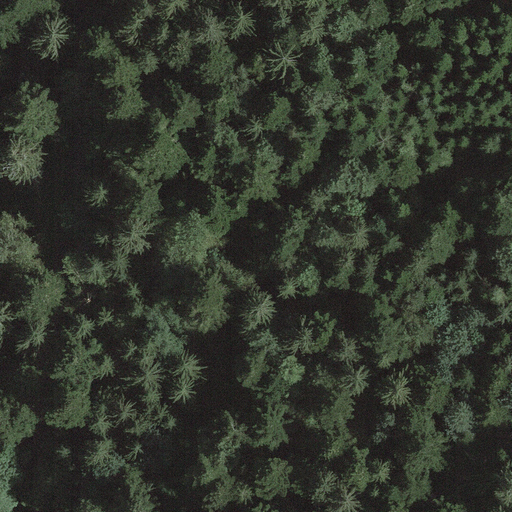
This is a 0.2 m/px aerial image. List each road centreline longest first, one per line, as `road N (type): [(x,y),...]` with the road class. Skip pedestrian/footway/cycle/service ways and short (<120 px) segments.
road 1 (track): [(7,511),(40,379),(59,254),(71,0)]
road 2 (track): [(511,435),(420,511)]
